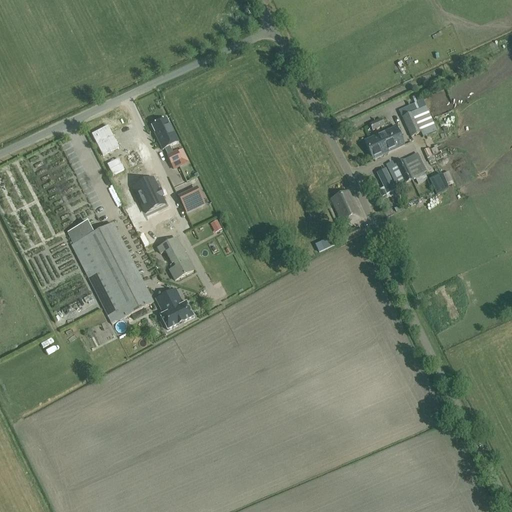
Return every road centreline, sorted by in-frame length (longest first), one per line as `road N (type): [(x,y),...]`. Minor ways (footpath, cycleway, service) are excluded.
road 1 (unclassified): [(511,511),(274,28)]
road 2 (unclassified): [(0,155),(274,28)]
